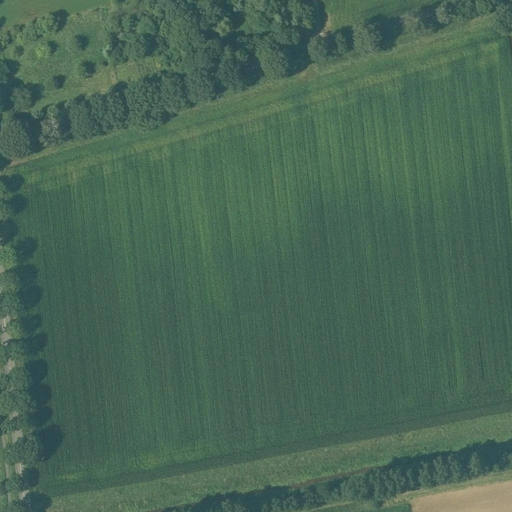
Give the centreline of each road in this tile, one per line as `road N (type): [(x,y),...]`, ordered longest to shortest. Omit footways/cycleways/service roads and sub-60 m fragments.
road 1 (unclassified): [(483,0),(0,140)]
road 2 (tertiary): [(0,283),(26,511)]
road 3 (track): [(511,478),(322,511)]
